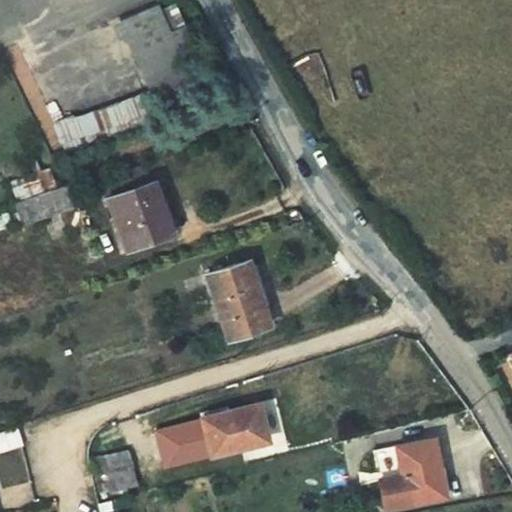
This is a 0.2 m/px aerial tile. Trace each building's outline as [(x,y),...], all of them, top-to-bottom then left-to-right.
[(83,0),(90,12),(116,0),(83,0)] [(128,48),(143,78),(180,61),(166,31),(128,48)] [(194,53),(180,61),(187,77),(202,70),(194,53)] [(180,61),(143,78),(161,118),(199,103),(187,77),(180,61)] [(57,146),(136,131),(131,104),(52,119),(57,146)] [(153,201),(108,216),(125,268),(171,251),(153,201)] [(65,205),(12,222),(20,246),(46,240),(44,233),(76,223),(69,204),(65,205)] [(252,279),(209,292),(229,356),(272,341),(252,279)] [(213,431),(222,471),(277,458),(267,419),(213,431)] [(0,432),(0,451),(22,444),(16,427),(0,432)] [(104,492),(135,485),(128,449),(96,455),(104,492)] [(454,511),(446,460),(386,470),(392,511),(454,511)]
